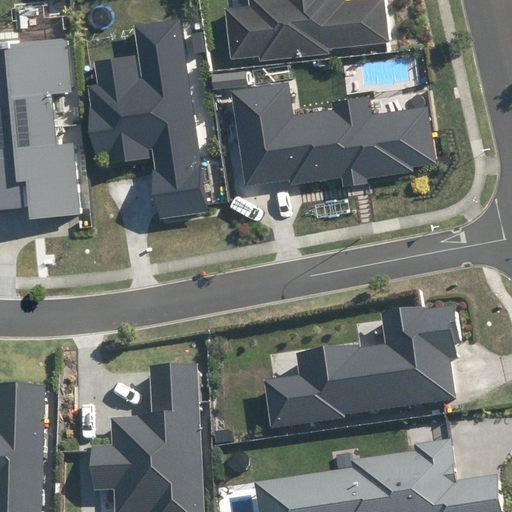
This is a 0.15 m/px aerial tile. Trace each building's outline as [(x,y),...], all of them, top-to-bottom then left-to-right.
[(230,8),(236,59),(264,56),(264,61),(335,54),(335,49),(394,42),(389,0),(352,0),(350,0),(254,0),(255,5),(230,8)] [(207,211),(179,17),(133,24),(137,54),(93,60),(96,84),(87,85),(91,107),(88,107),(96,156),(108,154),(109,164),(149,158),(148,149),(152,148),(156,170),(152,170),(159,218),(207,211)] [(31,217),(80,213),(74,142),(57,144),(53,95),(73,94),(68,37),(0,42),(0,206),(30,204),(31,217)] [(295,113),(290,80),(229,89),(243,187),(289,180),(290,186),(341,178),(342,186),(368,182),(368,178),(413,172),(412,167),(436,164),(427,107),(372,115),(369,96),(330,102),(330,108),(295,113)] [(346,414),(457,398),(451,357),(456,356),(454,345),(459,344),(453,305),(425,308),(425,305),(380,311),(384,341),(296,353),(299,374),(264,379),(271,428),(346,418),(346,414)] [(204,511),(197,363),(149,365),(152,415),(111,417),(112,444),(90,445),(93,491),(115,490),(115,511),(204,511)] [(0,511),(41,511),(45,384),(0,383),(0,511)] [(457,479),(451,437),(414,443),(415,451),(352,460),(353,467),(254,483),(258,511),(504,511),(499,473),(457,479)]
